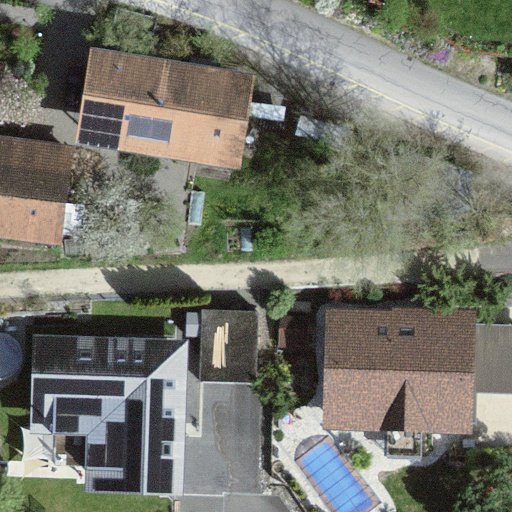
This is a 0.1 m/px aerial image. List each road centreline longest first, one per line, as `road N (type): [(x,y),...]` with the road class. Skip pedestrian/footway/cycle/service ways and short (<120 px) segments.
road 1 (track): [(0,284),(511,261)]
road 2 (unclassified): [(511,130),(195,0)]
